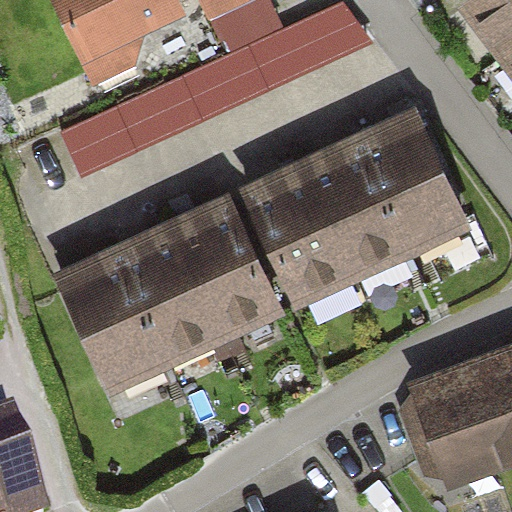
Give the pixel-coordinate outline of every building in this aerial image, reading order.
[(180,0),(61,0),(96,81),(141,62),(130,36),(186,13),(180,0)] [(199,0),(205,16),(248,0),(199,0)] [(511,0),(468,0),(461,6),(511,72),(511,0)] [(422,110),(250,183),(300,299),(472,226),(422,110)] [(231,195),(59,271),(113,390),(284,313),(231,195)] [(511,349),(422,379),(457,485),(511,467),(511,349)] [(0,511),(44,511),(16,425),(0,429),(0,511)] [(173,431),(133,450),(148,482),(189,463),(173,431)]
